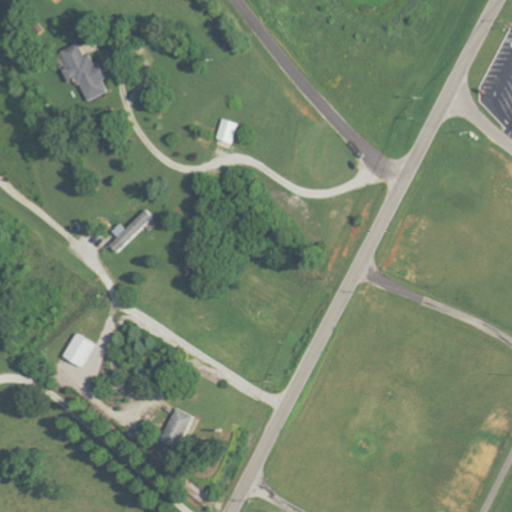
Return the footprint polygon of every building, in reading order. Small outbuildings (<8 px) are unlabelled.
[(75,82),(82,78),(92,101),(113,92),(107,79),(109,78),(97,53),(89,56),(83,43),(62,52),(75,82)] [(220,139),(237,143),(242,122),(226,118),(220,139)] [(158,217),(151,210),(129,230),(124,224),(117,231),(123,237),(115,245),(121,252),(158,217)] [(69,357),(88,366),(99,342),(80,333),(69,357)] [(183,449),(199,416),(182,408),(166,441),(183,449)]
